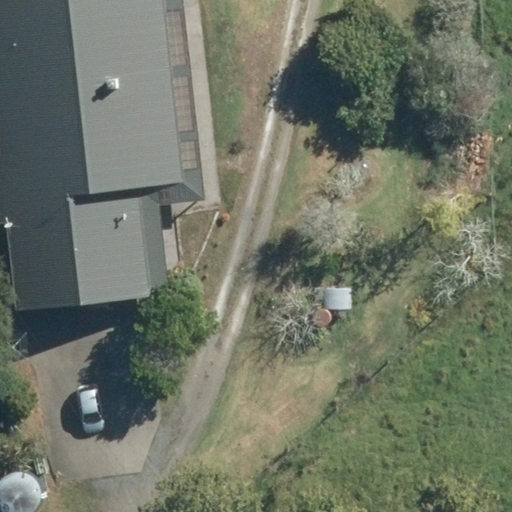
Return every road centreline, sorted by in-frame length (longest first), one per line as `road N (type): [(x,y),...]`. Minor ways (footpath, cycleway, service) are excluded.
road 1 (track): [(176,511),(174,490),(299,0)]
road 2 (track): [(174,490),(111,464),(87,428),(58,330)]
